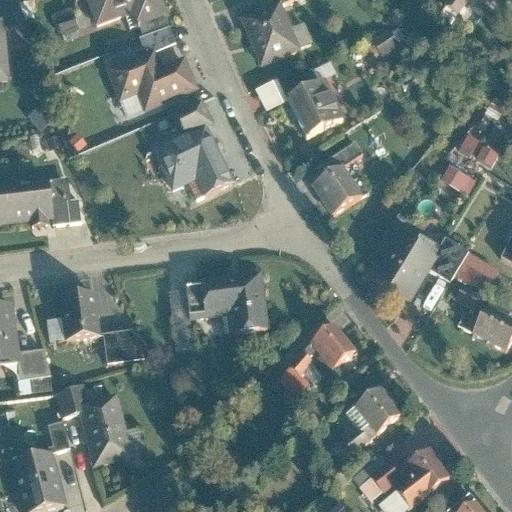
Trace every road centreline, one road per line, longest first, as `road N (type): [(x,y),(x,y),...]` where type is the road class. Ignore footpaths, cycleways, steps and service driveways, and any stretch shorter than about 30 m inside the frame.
road 1 (residential): [(292,230),(0,276)]
road 2 (residential): [(473,448),(292,230)]
road 3 (residential): [(292,230),(189,0)]
